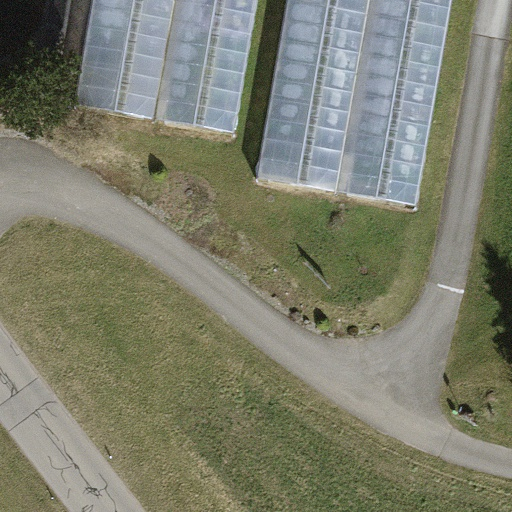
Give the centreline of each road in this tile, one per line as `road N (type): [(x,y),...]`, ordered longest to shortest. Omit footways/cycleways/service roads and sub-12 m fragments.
road 1 (unclassified): [(0,176),(57,182),(95,200),(384,410),(511,464)]
road 2 (tertiary): [(107,511),(0,371)]
